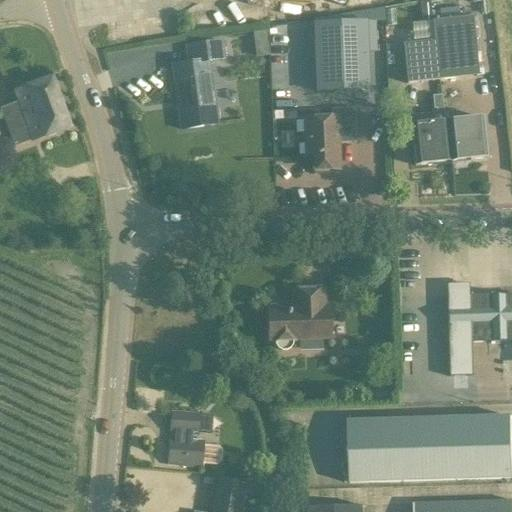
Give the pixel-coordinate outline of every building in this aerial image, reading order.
[(431,26),(430,22),(428,2),(420,3),(422,27),(431,26)] [(439,21),(430,22),(431,26),(432,41),(437,81),(478,77),(471,18),(460,19),(458,7),(438,9),(439,21)] [(366,90),(364,23),(313,25),(316,92),(366,90)] [(216,126),(208,64),(224,62),(222,41),(183,46),(186,64),(170,66),(179,131),(216,126)] [(406,85),(437,81),(432,41),(401,45),(406,85)] [(17,103),(0,108),(0,113),(12,147),(30,141),(67,128),(51,81),(14,93),(17,103)] [(410,123),(409,123),(410,127),(414,167),(448,163),(450,162),(445,123),(441,96),(431,97),(433,110),(436,109),(436,113),(410,116),(410,123)] [(354,144),(353,109),(330,110),(330,119),(303,121),(305,156),(310,156),(310,171),(312,175),(328,175),(328,171),(338,170),(337,144),(354,144)] [(481,119),(445,123),(450,162),(486,159),(481,119)] [(291,345),(291,343),(295,343),(295,341),(328,339),(327,306),(323,306),(322,291),(302,292),(303,306),(267,307),(268,342),(270,342),(270,345),(274,344),(274,346),(276,350),(281,352),(285,352),(289,349),(291,345)] [(447,311),(446,311),(449,377),(473,376),(471,343),(487,343),(504,342),(511,341),(511,294),(469,296),(447,297),(447,311)] [(220,387),(221,392),(224,396),(230,396),(234,392),(233,387),(230,384),(224,383),(220,387)] [(174,440),(168,439),(166,466),(200,469),(200,465),(216,466),(220,462),(222,452),(217,447),(202,446),(202,443),(192,441),(193,434),(198,435),(199,414),(170,412),(168,433),(174,433),(174,440)] [(511,479),(511,465),(510,418),(347,423),(349,484),(511,479)] [(211,511),(240,511),(245,483),(217,479),(211,511)] [(414,511),(511,511),(511,502),(414,506),(414,511)]
